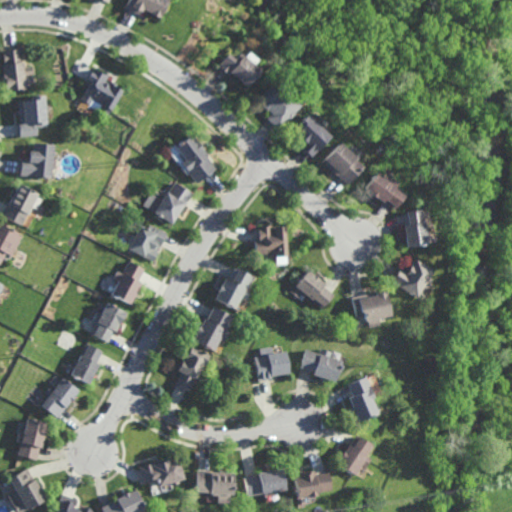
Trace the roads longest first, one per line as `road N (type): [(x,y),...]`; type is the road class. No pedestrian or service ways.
road 1 (residential): [(0,16),(78,21),(154,60),(223,114),(354,242)]
road 2 (residential): [(269,161),(208,236),(93,450)]
road 3 (residential): [(126,396),(210,433),(298,424)]
